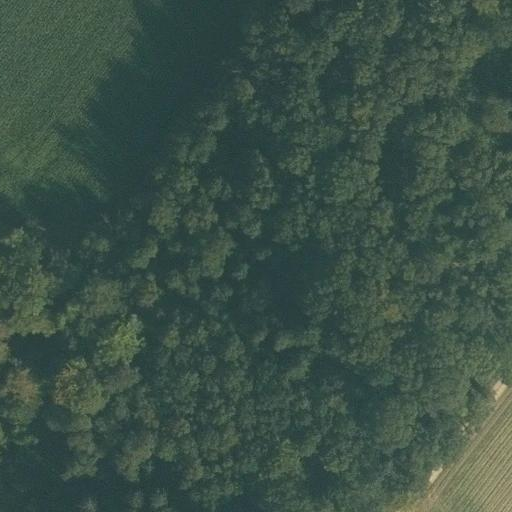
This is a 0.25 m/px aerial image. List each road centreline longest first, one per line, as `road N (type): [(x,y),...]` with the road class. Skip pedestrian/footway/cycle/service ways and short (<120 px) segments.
road 1 (track): [(391,511),(0,213)]
road 2 (track): [(403,511),(511,371)]
